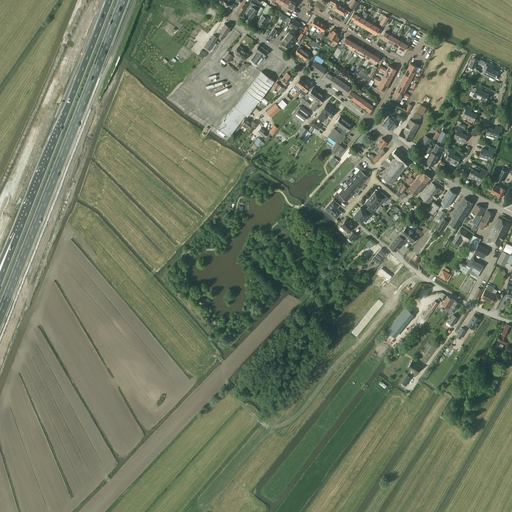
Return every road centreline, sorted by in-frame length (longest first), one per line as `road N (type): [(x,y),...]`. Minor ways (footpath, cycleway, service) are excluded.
road 1 (motorway): [(0,314),(123,0)]
road 2 (motorway): [(97,0),(0,242)]
road 3 (motorway): [(109,0),(15,239)]
road 4 (residential): [(369,122),(400,62),(295,0)]
road 5 (residential): [(511,322),(443,291),(366,231)]
road 6 (tertiary): [(369,122),(232,19)]
road 7 (residential): [(453,186),(498,102),(504,72)]
